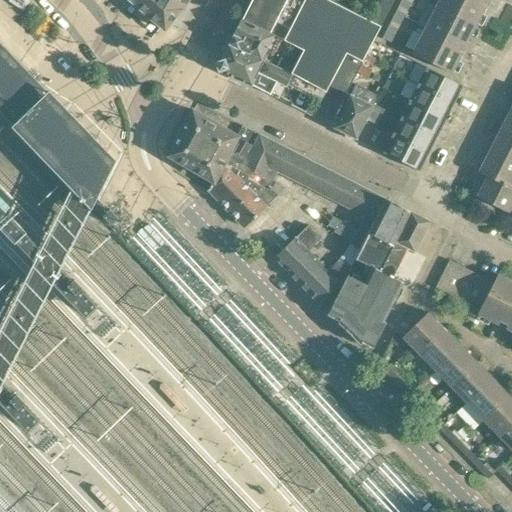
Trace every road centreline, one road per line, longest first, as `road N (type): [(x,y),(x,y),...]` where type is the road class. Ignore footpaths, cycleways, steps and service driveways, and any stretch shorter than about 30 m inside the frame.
road 1 (tertiary): [(478,511),(154,180),(142,148),(145,129)]
road 2 (residential): [(433,202),(185,70)]
road 3 (residential): [(433,202),(511,54)]
road 4 (tertiary): [(145,129),(108,52),(64,0)]
